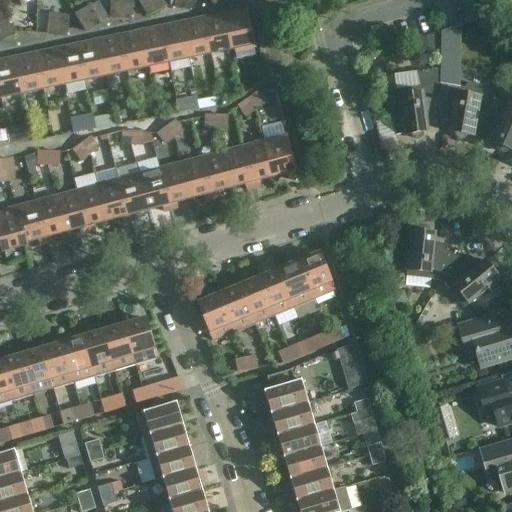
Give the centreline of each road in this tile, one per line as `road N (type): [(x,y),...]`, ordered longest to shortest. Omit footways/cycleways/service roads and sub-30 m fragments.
road 1 (residential): [(454,0),(358,31),(381,196)]
road 2 (residential): [(254,511),(157,262)]
road 3 (residential): [(157,262),(381,196)]
road 4 (residential): [(0,312),(157,262)]
road 5 (residential): [(381,196),(511,204)]
